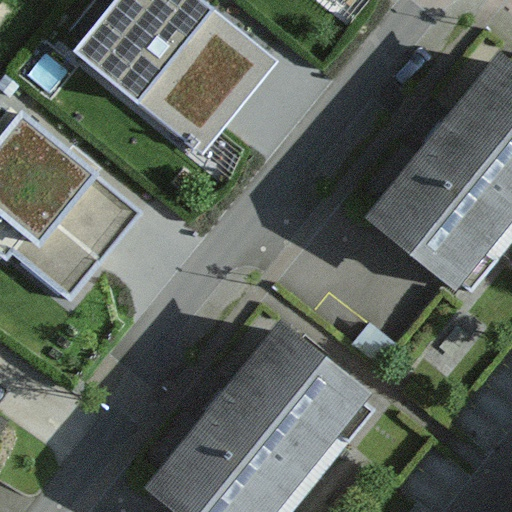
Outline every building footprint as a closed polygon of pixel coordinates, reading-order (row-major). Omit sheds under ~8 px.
[(276,65),(190,0),(124,0),(77,62),(204,159),(276,65)] [(511,236),(511,69),(508,66),(372,226),(459,299),(511,236)] [(139,220),(20,121),(0,144),(0,258),(5,263),(14,252),(71,300),(139,220)] [(289,511),(372,415),(282,339),(149,495),(168,511),(289,511)] [(0,450),(8,438),(0,432),(0,450)]
